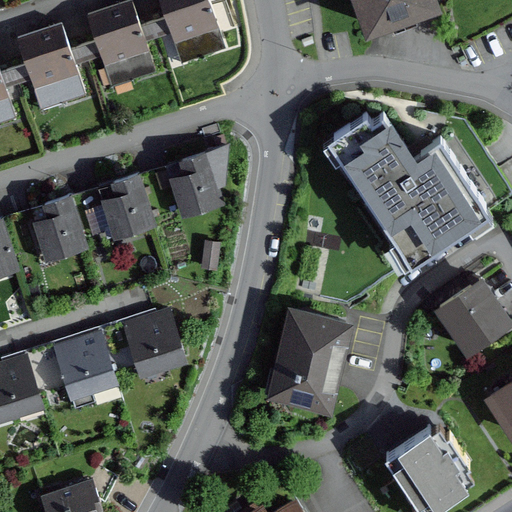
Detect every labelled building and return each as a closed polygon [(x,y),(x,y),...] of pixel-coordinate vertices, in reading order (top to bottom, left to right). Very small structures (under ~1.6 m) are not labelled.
[(207,0),(162,0),(183,61),(224,47),(207,0)] [(442,0),(363,0),(374,27),(443,1),(442,0)] [(131,2),(90,16),(113,84),(155,69),(131,2)] [(61,26),(19,40),(43,108),(84,93),(61,26)] [(0,74),(0,120),(14,116),(0,74)] [(365,112),(327,138),(407,254),(481,203),(436,138),(414,153),(388,115),(374,125),(365,112)] [(170,165),(186,215),(225,202),(209,152),(170,165)] [(113,181),(117,194),(105,198),(117,233),(152,222),(136,173),(113,181)] [(87,245),(72,197),(45,206),(49,218),(37,222),(48,258),(87,245)] [(0,219),(0,275),(21,269),(4,218),(0,219)] [(439,310),(469,354),(511,325),(511,314),(487,278),(439,310)] [(169,309),(126,322),(143,376),(185,363),(169,309)] [(353,323),(292,310),(273,396),(334,409),(353,323)] [(55,345),(72,397),(116,383),(99,331),(55,345)] [(0,364),(0,418),(1,420),(46,407),(31,355),(0,364)] [(511,384),(490,399),(511,432),(511,384)] [(431,426),(387,455),(425,511),(467,483),(465,481),(474,476),(466,464),(470,462),(450,433),(447,435),(439,424),(432,429),(431,426)] [(101,511),(91,479),(47,494),(53,511),(101,511)] [(307,511),(297,496),(272,511),(269,511),(265,505),(254,511),(307,511)]
